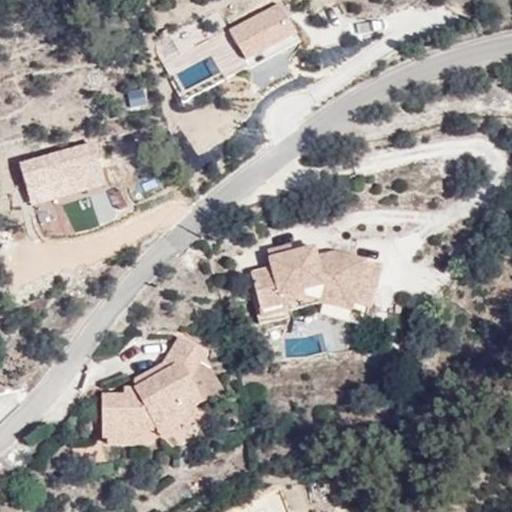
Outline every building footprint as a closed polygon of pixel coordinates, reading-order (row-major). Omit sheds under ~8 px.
[(270,268),(292,262),(291,254),(268,262),(270,268)] [(352,318),(354,309),(366,267),(336,259),(316,265),(314,255),(292,262),(270,268),(273,280),(275,286),(255,293),(265,328),(287,320),(284,305),(325,292),(320,310),(352,318)] [(366,267),(354,309),(371,314),(381,270),(366,267)] [(275,286),(273,280),(253,286),(255,293),(275,286)] [(287,320),(320,310),(325,292),(284,305),(287,320)] [(107,451),(113,451),(136,450),(136,445),(148,445),(159,438),(162,441),(187,425),(186,423),(198,414),(207,409),(193,387),(207,361),(180,347),(165,375),(137,391),(137,399),(127,400),(128,406),(105,409),(107,451)] [(204,422),(198,414),(186,423),(187,425),(162,441),(166,446),(204,422)] [(136,450),(113,451),(113,457),(149,454),(148,445),(136,445),(136,450)]
